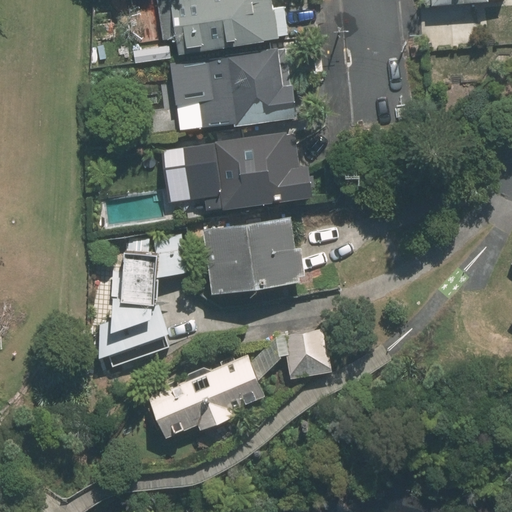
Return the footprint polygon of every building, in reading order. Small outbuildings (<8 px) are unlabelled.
[(172,0),(183,54),(282,36),(275,0),(172,0)] [(183,128),(300,115),(296,81),(287,83),(283,49),(175,62),(183,128)] [(209,210),(317,195),(312,161),(304,162),(299,128),(165,147),(173,200),(207,195),(209,210)] [(215,292),(304,279),(303,274),(308,273),(304,244),(299,244),(295,215),(206,228),(215,292)] [(128,249),(126,294),(117,295),(114,318),(102,322),(103,357),(172,330),(160,298),(162,251),(128,249)] [(293,371),(334,363),(326,319),(284,328),(293,371)] [(236,408),(267,395),(249,350),(150,392),(168,436),(201,422),(204,428),(239,414),(236,408)]
